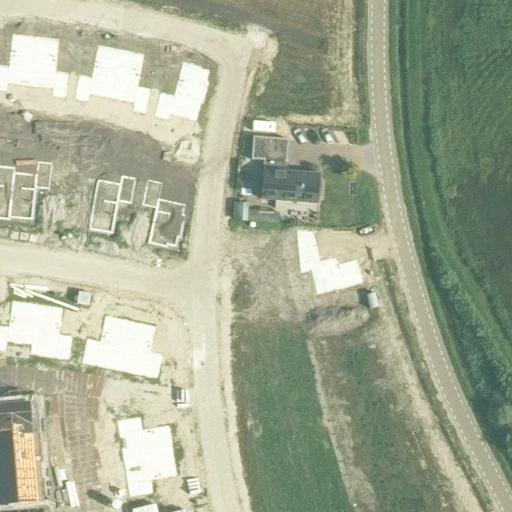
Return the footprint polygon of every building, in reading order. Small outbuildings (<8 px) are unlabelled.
[(0,66),(0,92),(5,93),(7,75),(30,78),(35,37),(12,35),(8,67),(0,66)] [(35,37),(30,78),(54,80),(52,99),(66,100),(68,74),(55,73),(59,40),(35,37)] [(78,76),(73,101),(86,103),(89,85),(112,90),(119,50),(97,46),(91,78),(78,76)] [(119,50),(112,90),(136,95),(132,112),(145,115),(150,89),(137,87),(143,55),(119,50)] [(159,93),(152,118),(166,121),(168,115),(195,122),(200,103),(202,104),(209,81),(206,81),(209,71),(199,69),(200,66),(182,62),(173,97),(159,93)] [(255,138),(252,161),(266,162),(262,200),(317,206),(317,201),(321,199),(322,185),(319,182),(320,178),(287,174),(290,141),(255,138)] [(13,178),(8,218),(32,220),(36,188),(49,189),(51,164),(38,163),(37,180),(13,178)] [(63,166),(58,191),(72,194),(66,225),(89,230),(96,190),(73,186),(76,168),(63,166)] [(0,219),(8,220),(8,218),(13,178),(0,176),(0,219)] [(96,190),(89,230),(112,234),(118,202),(130,204),(135,179),(123,177),(119,194),(96,190)] [(147,181),(142,206),(156,209),(148,243),(166,248),(167,245),(176,248),(178,238),(180,238),(182,226),(184,226),(185,215),(183,215),(185,205),(157,199),(161,183),(147,181)] [(235,205),(234,221),(277,224),(278,213),(247,211),(247,206),(235,205)] [(251,227),(251,240),(273,241),(274,229),(251,227)] [(312,232),(295,230),(299,274),(301,274),(301,273),(308,271),(309,271),(316,296),(320,295),(348,287),(362,283),(356,260),(336,265),(334,258),(330,259),(319,261),(312,234),(312,232)] [(233,268),(233,291),(278,291),(278,268),(233,268)] [(233,291),(233,317),(278,317),(278,291),(233,291)] [(0,326),(0,352),(4,353),(6,344),(30,347),(29,356),(30,356),(37,304),(11,301),(7,327),(0,326)] [(37,304),(30,356),(54,360),(68,362),(72,336),(59,335),(63,308),(37,304)] [(86,339),(81,364),(119,373),(130,321),(105,316),(99,342),(86,339)] [(130,321),(119,373),(157,381),(162,356),(150,353),(155,327),(130,321)] [(271,335),(248,337),(249,350),(272,348),(271,335)] [(357,339),(333,348),(341,367),(340,367),(350,393),(387,378),(376,351),(363,356),(357,339)] [(272,348),(249,350),(250,363),(274,360),(272,348)] [(280,374),(234,380),(237,405),(283,398),(280,374)] [(283,398),(237,405),(237,406),(241,430),(287,422),(283,398)] [(35,405),(0,407),(0,427),(37,424),(35,405)] [(378,406),(353,418),(372,457),(416,437),(403,409),(383,418),(378,406)] [(70,421),(82,420),(81,411),(69,413),(70,421)] [(140,418),(115,422),(121,460),(173,452),(169,426),(142,430),(140,418)] [(82,420),(70,421),(71,430),(84,428),(82,420)] [(37,424),(0,427),(0,446),(39,443),(37,424)] [(280,434),(257,438),(259,450),(283,446),(280,434)] [(79,439),(66,441),(68,450),(80,448),(79,439)] [(39,443),(0,446),(0,465),(40,463),(39,443)] [(281,466),(253,472),(260,499),(306,487),(299,461),(304,460),(301,447),(278,453),(281,466)] [(173,452),(121,460),(128,499),(153,495),(151,482),(177,477),(173,452)] [(40,463),(0,465),(0,485),(42,482),(42,481),(33,482),(31,464),(41,463),(40,463)] [(71,471),(72,479),(84,477),(83,469),(71,471)] [(84,477),(72,479),(73,487),(86,485),(84,477)] [(411,480),(386,494),(393,508),(398,505),(401,511),(455,511),(440,483),(419,494),(411,480)] [(42,482),(0,485),(0,505),(44,501),(42,482)]
